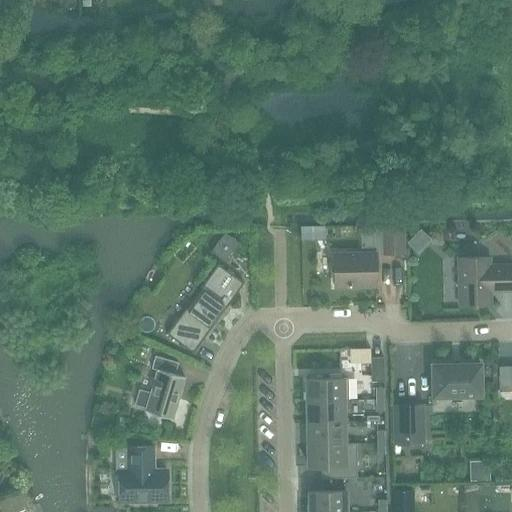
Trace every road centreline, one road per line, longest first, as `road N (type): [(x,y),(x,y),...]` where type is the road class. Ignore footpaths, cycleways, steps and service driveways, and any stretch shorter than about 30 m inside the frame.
road 1 (residential): [(284,325),(371,322),(410,337),(511,334)]
road 2 (residential): [(204,511),(207,434),(231,363),(256,327),(284,325)]
road 3 (residential): [(284,325),(287,511)]
